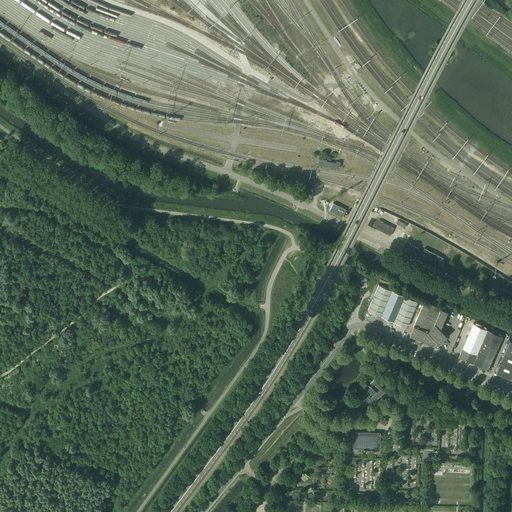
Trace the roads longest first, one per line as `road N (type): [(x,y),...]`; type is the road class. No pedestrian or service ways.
road 1 (secondary): [(171,511),(296,334),(472,0)]
road 2 (unclassified): [(353,325),(363,279),(300,248),(287,251),(272,278),(261,341),(138,511)]
road 3 (unknown): [(0,376),(129,273),(118,254),(41,209),(0,205)]
road 4 (tertiary): [(200,511),(353,325)]
road 5 (tertiary): [(511,389),(353,325)]
